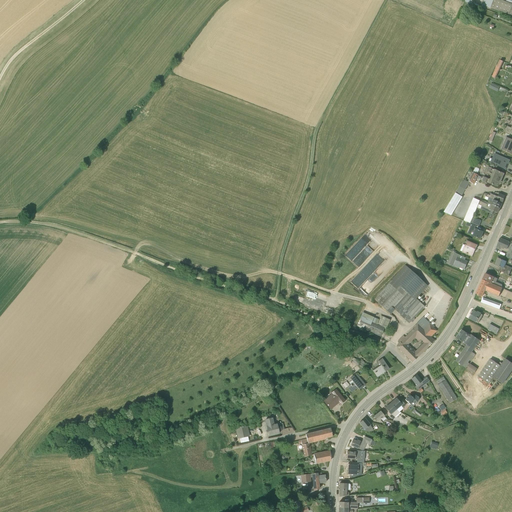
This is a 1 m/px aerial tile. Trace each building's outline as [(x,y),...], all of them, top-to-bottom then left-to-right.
[(511,4),(502,0),(500,0),(486,0),(484,6),(509,15),(509,14),(511,15),(511,4)] [(503,61),(500,60),(491,76),(495,78),(503,61)] [(511,139),(507,137),(501,149),(511,154),(511,139)] [(510,160),(495,154),(491,162),(501,166),(500,167),(504,168),(507,163),(508,164),(510,160)] [(490,184),(497,187),(498,184),(499,184),(499,183),(500,183),(502,179),(500,179),(503,173),(488,167),(486,171),(493,174),(491,180),(489,179),(484,177),(482,181),(489,185),(490,184)] [(476,175),(475,174),(473,173),(473,172),(468,181),(474,184),(477,179),(478,180),(479,179),(480,179),(481,178),(476,175)] [(485,197),(488,198),(502,204),(503,200),(505,196),(499,194),(498,197),(491,194),(490,195),(487,194),(485,197)] [(488,198),(487,200),(492,202),(492,205),(500,209),(502,204),(488,198)] [(478,204),(477,207),(477,208),(484,211),(485,210),(488,212),(488,213),(492,214),(494,211),(498,213),(500,209),(492,205),(491,205),(487,203),(487,204),(480,201),(478,204)] [(470,227),(469,230),(471,231),(470,235),(480,239),(483,232),(475,229),(476,226),(474,225),(470,223),(470,224),(467,222),(466,225),(470,227)] [(506,257),(511,260),(511,257),(511,246),(511,244),(510,243),(510,242),(500,238),(496,248),(499,249),(500,248),(503,249),(504,248),(509,250),(506,257)] [(466,246),(463,253),(471,256),(474,249),(475,250),(478,245),(467,240),(465,245),(466,246)] [(457,258),(454,265),(465,269),(468,262),(461,259),(462,256),(456,253),(454,252),(453,255),(455,255),(454,257),(457,258)] [(505,265),(506,262),(498,259),(495,265),(500,267),(499,271),(506,274),(509,267),(505,265)] [(392,279),(393,280),(408,294),(413,299),(414,297),(416,299),(427,286),(405,265),(392,279)] [(482,280),(496,286),(498,284),(496,283),(497,279),(494,278),(494,277),(486,274),(482,280)] [(370,280),(361,290),(367,296),(376,286),(370,280)] [(394,309),(408,294),(393,280),(375,300),(387,311),(391,306),(394,309)] [(482,280),(476,294),(482,297),(484,294),(485,294),(486,291),(499,297),(502,289),(496,286),(482,280)] [(412,322),(415,319),(414,318),(424,307),(416,299),(414,297),(413,299),(399,314),(406,320),(405,320),(409,323),(411,321),(412,322)] [(499,309),(501,305),(482,298),(481,302),(499,309)] [(471,316),(470,318),(478,323),(483,315),(477,312),(477,313),(473,311),(472,315),(471,314),(471,316)] [(361,318),(358,325),(357,327),(380,337),(384,328),(386,329),(390,320),(380,316),(377,325),(361,318)] [(419,349),(423,352),(434,341),(431,337),(437,330),(423,317),(416,324),(417,325),(412,331),(416,335),(424,343),(419,348),(419,349)] [(496,334),(499,329),(490,324),(487,329),(496,334)] [(456,338),(467,345),(456,361),(462,366),(467,359),(471,361),(475,355),(472,352),(480,340),(471,335),(471,336),(462,330),(461,330),(460,330),(459,331),(460,332),(456,338)] [(413,362),(419,356),(423,352),(419,349),(416,352),(412,349),(411,350),(406,345),(416,335),(412,331),(396,346),(413,362)] [(389,369),(382,359),(378,362),(381,367),(377,369),(376,368),(373,370),(377,377),(389,369)] [(478,377),(489,384),(493,378),(503,364),(502,364),(500,362),(498,364),(490,359),(478,377)] [(503,364),(493,378),(503,384),(511,369),(511,363),(505,359),(502,364),(503,364)] [(470,363),(466,369),(474,373),(478,368),(470,363)] [(351,385),(347,388),(351,393),(357,388),(359,390),(365,385),(362,382),(361,383),(359,381),(360,380),(356,374),(350,379),(351,381),(349,383),(351,385)] [(411,379),(417,386),(415,387),(420,393),(423,391),(420,387),(429,380),(426,377),(421,381),(416,375),(411,379)] [(438,385),(449,403),(457,399),(443,377),(437,381),(439,384),(438,385)] [(345,401),(335,390),(332,393),(334,396),(330,399),(329,398),(324,401),(330,408),(338,402),(341,404),(345,401)] [(415,395),(412,398),(409,395),(405,400),(412,407),(415,404),(415,405),(417,403),(416,402),(420,398),(417,395),(416,396),(415,395)] [(397,411),(399,412),(402,409),(401,408),(402,407),(402,408),(405,405),(401,400),(399,402),(396,399),(391,404),(397,411)] [(397,411),(391,404),(385,408),(390,414),(391,414),(395,418),(401,413),(399,412),(397,411)] [(374,416),(378,421),(384,416),(380,411),(374,416)] [(277,424),(274,425),(272,418),(265,420),(269,436),(279,433),(278,429),(280,429),(281,430),(288,428),(284,429),(283,423),(282,423),(281,421),(277,422),(277,424)] [(368,432),(370,430),(371,432),(373,430),(372,429),(372,428),(365,419),(359,423),(363,427),(360,429),(368,432)] [(235,428),(236,432),(234,433),(235,439),(240,438),(241,443),(248,441),(247,437),(249,437),(246,426),(235,428)] [(331,429),(311,433),(313,441),(325,438),(332,437),(331,429)] [(309,442),(313,441),(311,433),(306,434),(307,439),(298,441),(299,444),(301,443),(305,457),(312,455),(309,442)] [(357,440),(357,441),(353,440),(350,446),(362,450),(366,442),(370,444),(371,440),(364,437),(362,442),(357,440)] [(431,441),(429,447),(436,450),(438,444),(431,441)] [(357,463),(362,463),(364,463),(364,460),(360,459),(361,451),(355,450),(355,452),(347,452),(347,458),(357,459),(357,463)] [(329,451),(314,454),(316,464),(331,460),(329,451)] [(356,473),(357,466),(363,466),(362,463),(357,463),(352,463),(352,466),(349,466),(348,474),(352,474),(352,473),(356,473)] [(319,489),(318,483),(317,473),(301,475),(301,482),(310,481),(310,478),(312,478),(314,491),(319,489)] [(322,473),(317,473),(318,483),(326,483),(325,475),(322,476),(322,473)] [(339,496),(346,496),(347,490),(349,490),(350,489),(351,485),(349,484),(340,483),(339,496)] [(339,502),(339,508),(353,508),(357,508),(357,503),(369,503),(369,498),(363,498),(363,499),(356,499),(356,502),(348,502),(339,502)]
